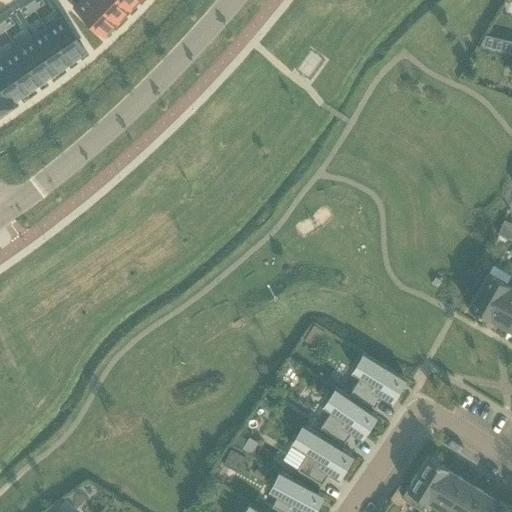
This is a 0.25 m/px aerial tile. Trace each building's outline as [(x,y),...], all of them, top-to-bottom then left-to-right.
[(41,0),(32,0),(29,3),(34,9),(44,3),(41,0)] [(94,0),(81,0),(74,7),(103,35),(116,21),(94,0)] [(120,0),(94,0),(116,21),(129,8),(120,0)] [(120,0),(129,8),(136,0),(120,0)] [(29,3),(19,9),(24,16),(34,9),(29,3)] [(9,16),(0,22),(0,23),(4,30),(14,23),(9,16)] [(62,18),(47,28),(69,61),(85,51),(62,18)] [(47,28),(32,38),(54,71),(69,61),(47,28)] [(511,41),(488,35),(485,49),(511,55),(511,41)] [(32,38),(17,49),(40,82),(54,71),(32,38)] [(17,49),(2,59),(25,92),(40,82),(17,49)] [(2,59),(0,60),(0,87),(10,102),(25,92),(2,59)] [(0,87),(0,108),(10,102),(0,87)] [(511,223),(504,220),(498,233),(511,239),(511,236),(511,223)] [(487,318),(507,283),(487,272),(485,276),(482,274),(474,287),(477,289),(467,307),(487,318)] [(507,283),(487,318),(489,316),(506,326),(511,314),(511,288),(506,285),(507,283)] [(404,378),(363,352),(352,370),(360,375),(349,393),(374,408),(382,395),(390,400),(404,378)] [(360,436),(375,415),(335,388),(323,405),(331,410),(319,427),(343,444),(352,431),(360,436)] [(292,442),(282,459),(297,469),(296,469),(321,485),(329,471),(338,477),(351,454),(302,424),(291,442),(292,442)] [(248,437),(241,449),(249,455),(257,442),(248,437)] [(230,449),(222,464),(237,471),(245,457),(230,449)] [(416,460),(387,501),(398,507),(403,498),(421,510),(427,499),(426,499),(445,469),(446,469),(447,467),(427,455),(422,463),(416,460)] [(445,469),(426,499),(427,499),(444,510),(462,479),(446,469),(445,469)] [(311,511),(322,494),(279,471),(269,489),(278,494),(271,506),(281,511),(311,511)] [(462,479),(444,510),(447,511),(466,511),(480,490),(462,479)] [(496,500),(480,490),(466,511),(490,511),(498,499),(498,498),(496,500)] [(511,511),(511,507),(498,499),(490,511),(511,511)] [(261,511),(249,503),(243,511),(261,511)]
